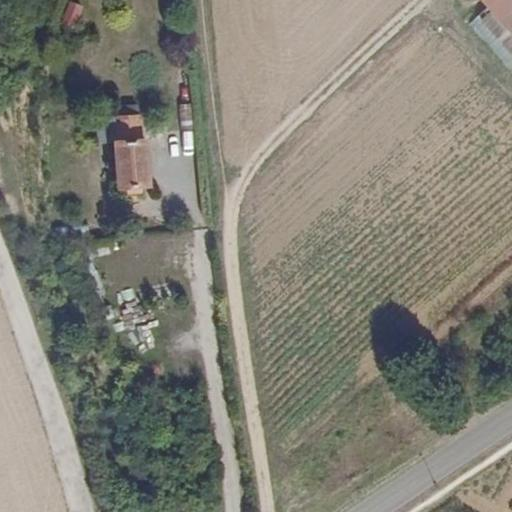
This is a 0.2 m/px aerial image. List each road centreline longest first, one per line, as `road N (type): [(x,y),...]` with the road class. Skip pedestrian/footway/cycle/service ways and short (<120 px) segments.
road 1 (track): [(249,511),(201,0)]
road 2 (unknown): [(242,445),(511,309)]
road 3 (track): [(82,511),(0,267)]
road 4 (tertiary): [(369,511),(511,417)]
